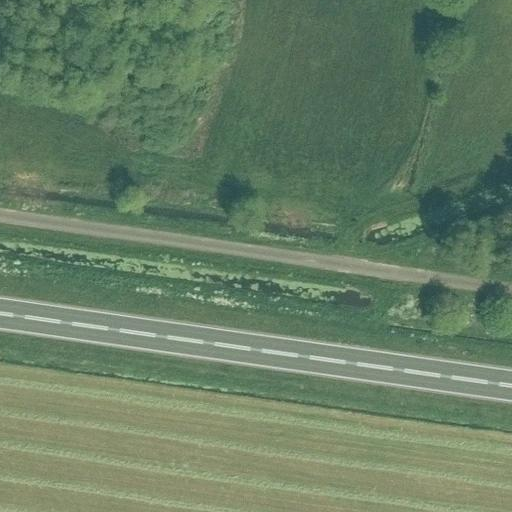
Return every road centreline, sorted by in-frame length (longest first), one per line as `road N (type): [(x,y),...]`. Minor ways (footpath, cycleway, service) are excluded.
road 1 (unclassified): [(511,289),(0,214)]
road 2 (trunk): [(511,386),(0,314)]
